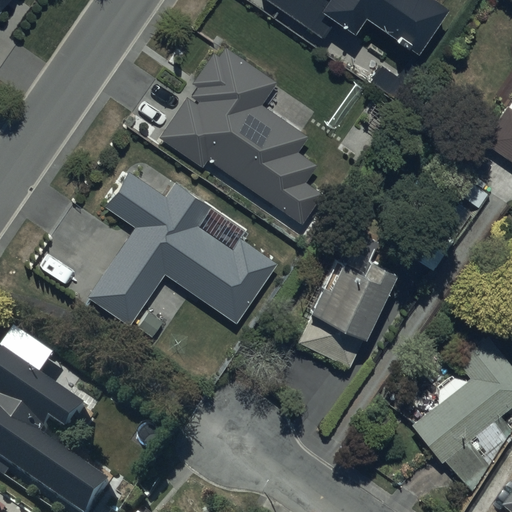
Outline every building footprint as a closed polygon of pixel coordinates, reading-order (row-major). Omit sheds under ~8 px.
[(262,0),(315,37),(327,21),(343,32),(355,14),(400,45),(404,40),(410,44),(436,7),(426,0),(262,0)] [(203,159),(295,225),(319,191),(304,180),(316,163),(296,149),(304,137),(259,104),(275,82),(225,46),(218,55),(212,51),(187,85),(190,87),(155,136),(197,166),(203,159)] [(511,90),(478,139),(511,162),(511,90)] [(127,168),(99,206),(129,229),(81,295),(123,326),(162,273),(233,325),(279,261),(239,232),(228,247),(195,224),(210,204),(175,179),(164,195),(127,168)] [(428,218),(404,250),(430,270),(454,238),(428,218)] [(327,256),(300,307),(354,335),(387,270),(366,259),(359,272),(327,256)] [(465,487),(491,467),(468,437),(511,403),(511,375),(482,337),(454,359),(469,378),(467,379),(451,374),(436,386),(436,403),(410,423),(441,463),(445,461),(465,487)] [(0,456),(76,511),(90,511),(110,485),(19,420),(29,406),(68,435),(88,407),(7,348),(0,357),(0,456)]
